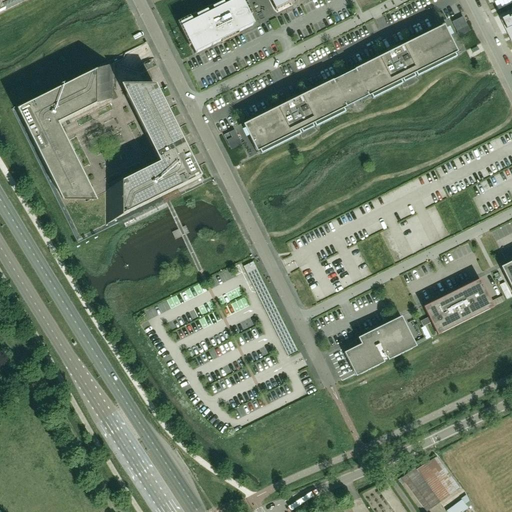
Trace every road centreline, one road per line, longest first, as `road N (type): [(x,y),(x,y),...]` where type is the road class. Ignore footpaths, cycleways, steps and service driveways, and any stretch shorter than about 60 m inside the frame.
road 1 (primary): [(198,511),(0,198)]
road 2 (primary): [(0,245),(168,511)]
road 3 (tertiary): [(286,506),(511,401)]
road 4 (unclassified): [(297,320),(190,104)]
road 5 (unclassified): [(297,320),(511,214)]
road 6 (unclassified): [(402,0),(190,104)]
